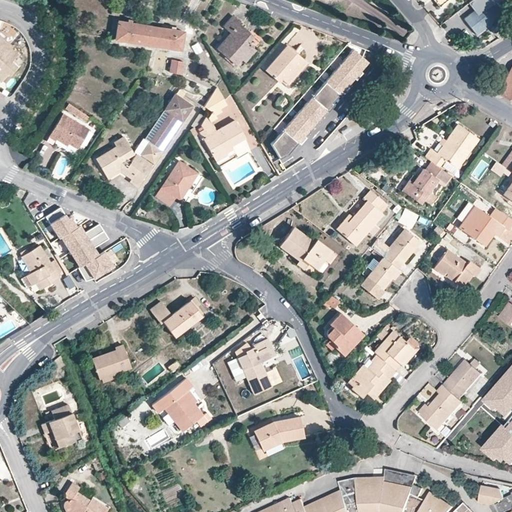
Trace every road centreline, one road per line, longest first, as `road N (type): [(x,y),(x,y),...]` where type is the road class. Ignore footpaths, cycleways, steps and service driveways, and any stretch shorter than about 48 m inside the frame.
road 1 (residential): [(199,242),(292,317),(336,410),(374,432)]
road 2 (residential): [(199,242),(409,112)]
road 3 (residential): [(0,371),(50,329),(167,259)]
road 4 (residential): [(0,171),(147,236),(167,259)]
road 5 (residential): [(374,432),(453,465),(511,478)]
road 6 (tertiary): [(389,48),(261,0)]
road 7 (residential): [(12,113),(37,76),(40,43),(22,15),(0,5)]
road 8 (residential): [(456,336),(374,432)]
